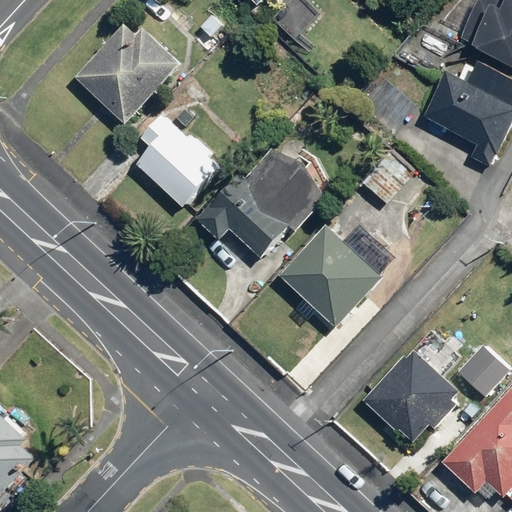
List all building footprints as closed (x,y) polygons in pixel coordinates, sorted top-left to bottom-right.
[(480,50),(511,66),(511,0),(495,0),(494,3),(488,0),(487,0),(469,35),(476,39),(475,41),(482,45),(480,50)] [(220,13),(203,30),(217,44),(234,28),(220,13)] [(130,26),(80,78),(129,124),(185,66),(147,29),(141,36),(130,26)] [(453,73),(429,117),(482,145),(475,158),(494,168),(500,157),(501,158),(511,137),(511,76),(485,62),(481,70),(470,65),(463,78),(453,73)] [(166,117),(145,138),(156,149),(142,164),(188,209),(225,170),(213,159),(216,156),(197,138),(194,141),(179,126),(177,127),(166,117)] [(223,242),(234,231),(265,260),(295,228),(300,233),(331,201),(312,166),(273,149),(218,206),(216,204),(201,220),(223,242)] [(398,156),(369,187),(392,208),(421,176),(398,156)] [(332,227),(284,276),(339,328),(387,279),(332,227)] [(511,367),(484,346),(461,375),(491,399),(511,372),(511,367)] [(416,350),(367,401),(420,450),(462,405),(457,401),(464,394),(416,350)] [(511,393),(447,463),(481,495),(483,493),(492,502),(501,493),(508,500),(511,495),(511,393)] [(0,500),(39,460),(25,447),(31,441),(25,436),(28,433),(12,418),(9,421),(3,415),(0,417),(0,500)]
